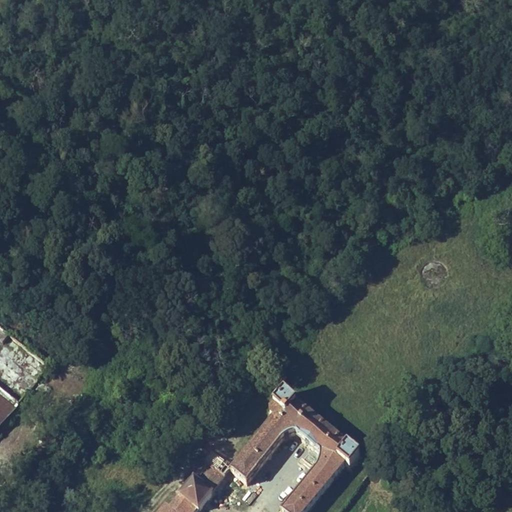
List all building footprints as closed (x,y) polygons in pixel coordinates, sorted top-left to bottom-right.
[(0,429),(18,408),(30,393),(49,369),(14,340),(0,329),(0,429)] [(362,457),(286,395),(281,402),(276,407),(277,408),(276,409),(272,415),(272,417),(272,419),(273,419),(275,421),(275,422),(266,433),(254,447),(248,455),(241,464),(234,472),(233,474),(248,487),(249,487),(250,487),(251,486),(256,479),(272,461),(284,446),(288,441),(289,439),(291,438),(294,438),(297,437),(299,437),(301,439),(309,445),(321,455),(323,457),(323,459),(324,462),(323,464),(322,466),(317,473),(306,486),(293,503),(285,511),(312,511),(314,510),(340,478),(348,467),(349,467),(351,469),(352,469),(354,468),(361,460),(362,457)] [(88,423),(81,417),(73,425),(81,432),(88,423)] [(81,432),(73,425),(64,435),(72,442),(81,432)] [(169,506),(163,511),(205,511),(217,498),(217,497),(216,495),(216,494),(231,474),(232,473),(232,472),(232,471),(216,458),(173,509),(169,506)]
